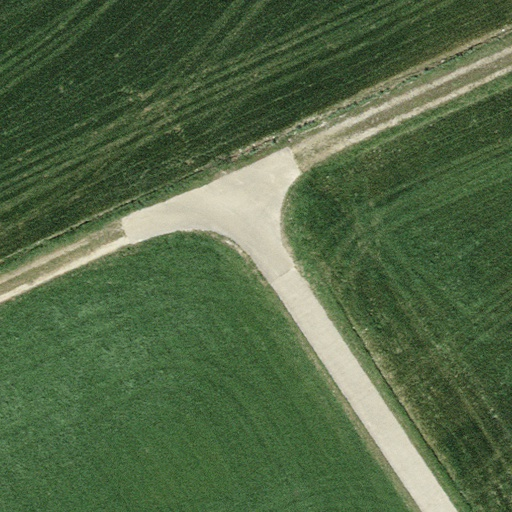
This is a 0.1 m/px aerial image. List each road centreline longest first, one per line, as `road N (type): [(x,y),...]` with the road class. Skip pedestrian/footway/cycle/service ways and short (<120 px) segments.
road 1 (track): [(0,297),(511,58)]
road 2 (track): [(231,190),(446,511)]
